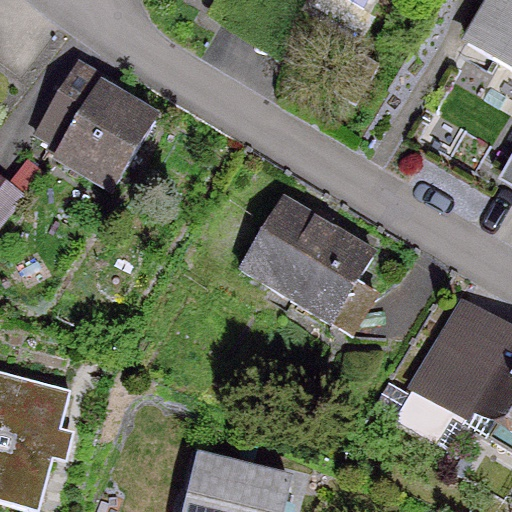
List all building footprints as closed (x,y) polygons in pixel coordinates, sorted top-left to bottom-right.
[(278,60),(281,0),(218,0),(207,18),(278,60)] [(511,0),(492,0),(464,47),(511,75),(511,0)] [(150,125),(90,89),(70,77),(33,138),(60,155),(54,164),(63,169),(107,196),(150,125)] [(0,186),(0,226),(19,202),(12,196),(0,186)] [(315,217),(311,223),(280,205),(238,274),(328,328),(330,326),(347,335),(364,308),(346,298),(369,260),(323,231),(328,224),(315,217)] [(511,344),(509,342),(495,364),(448,337),(396,424),(433,446),(451,414),(465,422),(471,411),(499,429),(489,445),(511,458),(511,344)] [(0,509),(8,511),(34,511),(64,398),(0,381),(0,509)] [(279,511),(286,487),(195,464),(183,511),(279,511)]
